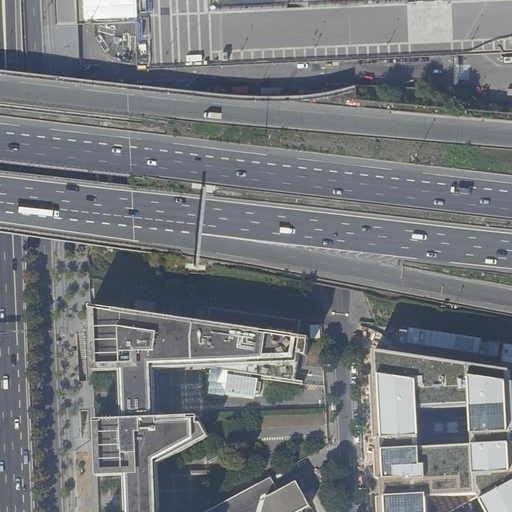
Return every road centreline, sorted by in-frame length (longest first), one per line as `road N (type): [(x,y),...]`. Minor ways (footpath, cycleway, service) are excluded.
road 1 (motorway): [(511,200),(0,141)]
road 2 (motorway): [(511,136),(0,86)]
road 3 (primary): [(53,511),(31,0)]
road 4 (motorway): [(4,339),(18,301),(9,0)]
road 5 (motorway): [(193,218),(279,254),(511,299)]
road 6 (motorway): [(193,218),(511,249)]
road 7 (residential): [(340,297),(350,511)]
road 8 (motorway): [(0,196),(193,218)]
road 9 (motorway): [(13,511),(4,339)]
